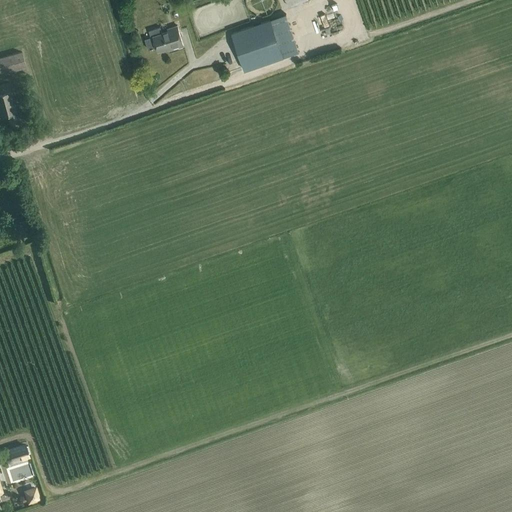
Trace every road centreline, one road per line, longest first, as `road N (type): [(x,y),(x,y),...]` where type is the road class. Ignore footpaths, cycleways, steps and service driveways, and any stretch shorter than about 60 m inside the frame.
road 1 (unclassified): [(0,159),(131,116),(208,55)]
road 2 (track): [(315,51),(468,0)]
